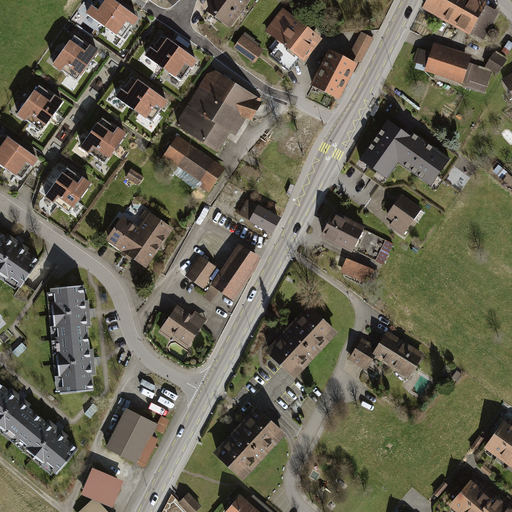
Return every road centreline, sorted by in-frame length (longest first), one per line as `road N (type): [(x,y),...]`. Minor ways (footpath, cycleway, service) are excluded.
road 1 (secondary): [(206,393),(345,126)]
road 2 (residential): [(206,393),(139,351),(105,275),(0,201)]
road 3 (residential): [(345,126),(268,90),(199,42),(176,1)]
road 4 (track): [(139,351),(66,511)]
road 5 (residential): [(310,511),(296,498),(289,471),(332,390),(347,384)]
road 6 (secondary): [(345,126),(411,0)]
road 7 (secondary): [(145,511),(206,393)]
